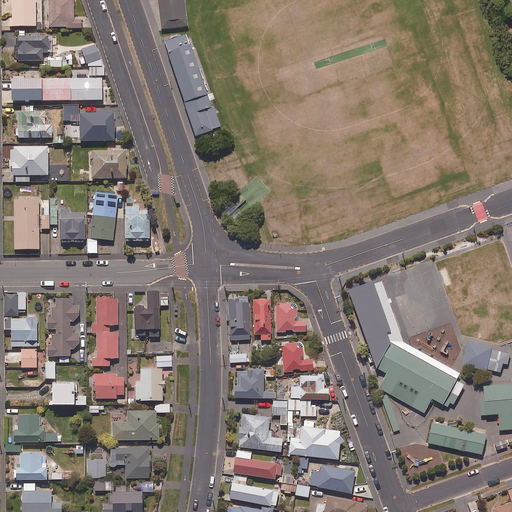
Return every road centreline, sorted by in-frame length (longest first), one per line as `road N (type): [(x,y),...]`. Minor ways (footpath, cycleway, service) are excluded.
road 1 (residential): [(206,264),(200,211),(128,0)]
road 2 (residential): [(313,267),(396,508)]
road 3 (residential): [(199,511),(210,395),(206,264)]
road 4 (residential): [(511,200),(313,267)]
road 5 (residential): [(206,264),(0,273)]
road 6 (residential): [(511,468),(396,508)]
